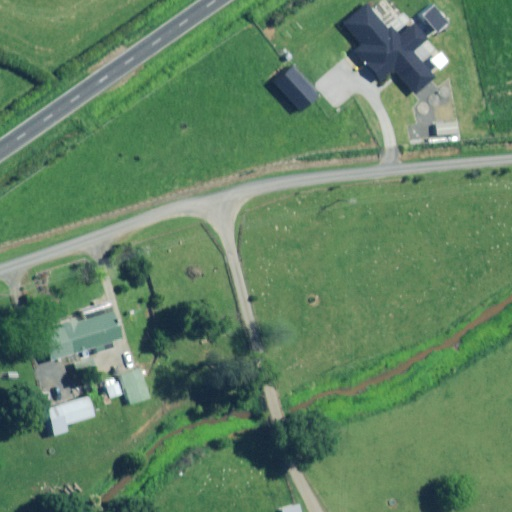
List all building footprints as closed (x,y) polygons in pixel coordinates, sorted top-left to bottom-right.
[(410,24),(396,36),(388,26),(384,30),(362,5),(340,24),(358,45),(350,53),(375,83),(390,70),(411,96),(431,79),(409,53),(424,41),(410,24)] [(107,343),(115,341),(105,310),(104,306),(79,314),(80,318),(36,331),(45,361),(78,351),(80,358),(92,354),(108,349),(107,343)] [(136,369),(117,375),(126,404),(145,398),(136,369)] [(115,395),(110,378),(100,381),(105,398),(115,395)] [(88,416),(82,397),(40,410),(48,436),(61,432),(59,425),(88,416)] [(296,511),(294,502),(277,507),(278,511),(296,511)]
